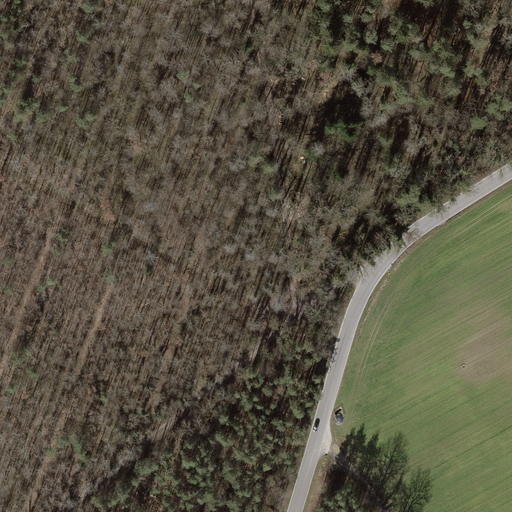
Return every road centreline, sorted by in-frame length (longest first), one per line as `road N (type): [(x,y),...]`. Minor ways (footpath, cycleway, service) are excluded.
road 1 (tertiary): [(296,511),(344,336),(372,274),(402,239),(511,170)]
road 2 (track): [(62,511),(345,279),(372,274)]
road 3 (track): [(0,159),(262,304),(299,315)]
road 4 (track): [(247,0),(299,315)]
